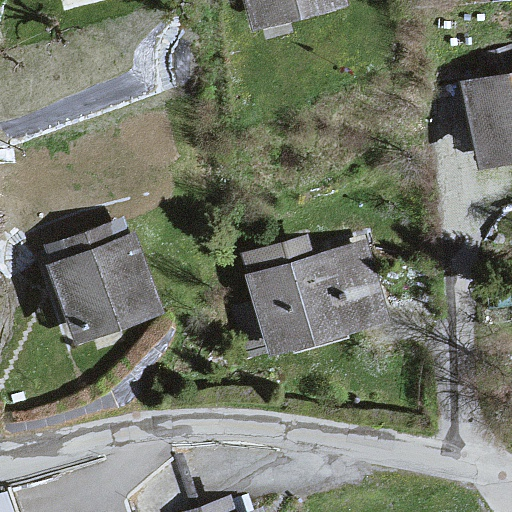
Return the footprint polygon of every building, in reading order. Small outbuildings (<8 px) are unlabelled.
[(263,0),(271,24),(343,0),(263,0)] [(511,159),(511,74),(478,83),(498,163),(511,159)] [(136,240),(129,221),(70,244),(76,259),(67,262),(97,338),(179,305),(151,234),(136,240)] [(395,313),(373,243),(325,258),(318,237),(260,256),(289,347),(395,313)] [(267,511),(247,511),(242,498),(200,511),(274,511),(274,510),(267,511)]
